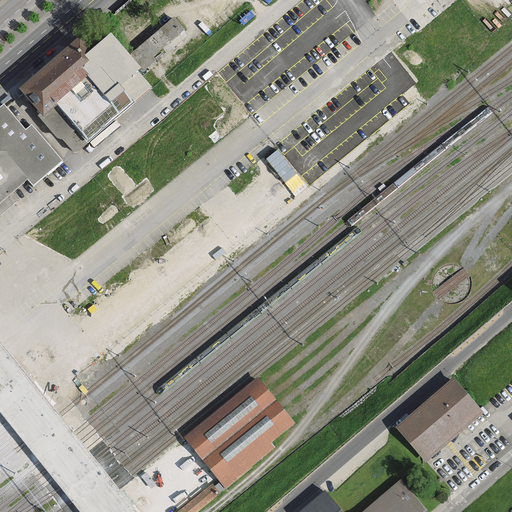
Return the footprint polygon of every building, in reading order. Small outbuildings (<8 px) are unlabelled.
[(0,202),(27,180),(33,186),(62,161),(30,124),(24,129),(2,104),(0,106),(0,202)] [(258,380),(184,441),(203,464),(225,491),(275,450),(272,446),(296,426),(289,417),(280,407),(277,403),(273,398),(264,388),(258,380)] [(455,382),(397,432),(401,436),(426,465),(483,415),(455,382)] [(367,511),(426,511),(401,482),(367,511)] [(199,511),(220,495),(212,486),(180,511),(199,511)] [(341,511),(329,498),(326,494),(305,511),(341,511)]
